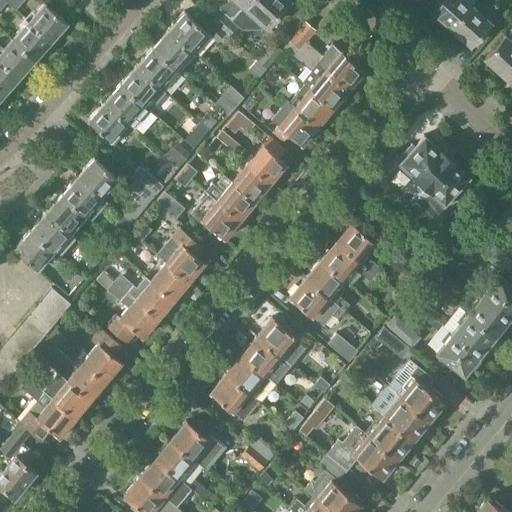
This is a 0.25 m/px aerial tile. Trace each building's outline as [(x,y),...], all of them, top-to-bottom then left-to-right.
[(4,0),(7,2),(15,9),(23,0),(4,0)] [(76,0),(82,5),(96,18),(104,9),(94,0),(76,0)] [(213,6),(205,15),(206,15),(221,29),(230,19),(246,0),(227,0),(218,6),(219,8),(217,10),(213,6)] [(230,19),(221,29),(224,32),(224,31),(229,35),(238,24),(242,27),(262,27),(265,24),(266,25),(288,0),(287,0),(246,0),(230,19)] [(439,0),(431,9),(437,14),(451,27),(471,4),(474,0),(439,0)] [(44,1),(27,20),(50,40),(66,21),(44,1)] [(471,4),(451,27),(470,44),(490,21),(471,4)] [(183,11),(167,29),(190,50),(194,53),(210,35),(217,41),(224,32),(221,29),(206,15),(205,15),(201,11),(193,20),(183,11)] [(27,20),(12,38),(35,58),(50,40),(27,20)] [(306,20),(289,40),(347,88),(363,69),(339,49),(332,43),(323,54),(306,40),(315,29),(306,20)] [(511,27),(505,35),(485,58),(503,75),(511,64),(511,27)] [(167,29),(151,47),(174,68),(178,71),(194,53),(190,50),(167,29)] [(0,45),(0,60),(18,77),(35,58),(12,38),(3,48),(0,45)] [(272,40),(257,59),(267,68),(283,49),(272,40)] [(289,40),(284,46),(310,68),(300,80),(303,82),(303,83),(332,106),(347,88),(289,40)] [(151,47),(135,65),(158,86),(162,89),(178,71),(174,68),(151,47)] [(257,59),(249,68),(259,77),(267,68),(257,59)] [(0,60),(0,91),(3,94),(18,77),(0,60)] [(511,64),(503,75),(511,82),(511,64)] [(135,65),(120,82),(143,103),(150,109),(165,92),(162,89),(158,86),(135,65)] [(120,82),(103,100),(130,125),(131,124),(134,127),(150,109),(143,103),(120,82)] [(283,83),(276,91),(285,99),(286,98),(292,91),(283,83)] [(288,100),(317,124),(332,106),(303,83),(288,100)] [(230,84),(214,103),(228,114),(243,96),(230,84)] [(248,96),(240,105),(246,110),(254,101),(248,96)] [(285,99),(269,117),(278,124),(272,131),(283,140),(289,133),(301,143),(317,124),(288,100),(286,98),(285,99)] [(103,100),(87,119),(110,140),(114,143),(130,125),(103,100)] [(208,112),(199,122),(208,130),(217,120),(208,112)] [(199,122),(191,131),(200,139),(208,130),(199,122)] [(459,185),(468,175),(424,134),(414,145),(412,142),(394,161),(412,177),(414,174),(430,188),(427,191),(444,207),(462,188),(459,185)] [(247,163),(271,182),(286,163),(278,156),(284,148),(270,136),(247,163)] [(216,137),(207,148),(213,153),(222,143),(216,137)] [(228,147),(240,156),(246,149),(234,139),(228,147)] [(190,152),(176,140),(167,151),(163,155),(177,167),(190,152)] [(79,174),(102,194),(117,177),(94,157),(79,174)] [(187,163),(181,170),(190,178),(196,170),(187,163)] [(232,181),(255,200),(271,182),(247,163),(232,181)] [(140,164),(131,174),(154,195),(164,183),(140,164)] [(190,178),(181,170),(175,178),(184,185),(190,178)] [(62,193),(85,213),(91,219),(107,201),(100,196),(102,194),(79,174),(62,193)] [(122,214),(131,222),(132,222),(154,195),(131,174),(123,184),(137,196),(122,214)] [(255,200),(232,181),(223,174),(214,184),(212,182),(205,190),(239,219),(255,200)] [(225,237),(239,219),(205,190),(204,189),(197,198),(198,199),(189,211),(199,220),(201,217),(225,237)] [(155,200),(170,212),(175,217),(184,207),(164,190),(155,200)] [(46,211),(69,231),(85,213),(62,193),(46,211)] [(464,217),(455,210),(448,219),(456,226),(464,217)] [(30,229),(52,250),(69,231),(46,211),(30,229)] [(122,232),(131,222),(122,214),(113,224),(122,232)] [(141,220),(132,230),(141,237),(149,227),(141,220)] [(351,221),(335,240),(374,272),(379,266),(363,252),(374,239),(351,221)] [(179,226),(156,253),(158,254),(157,255),(164,261),(188,280),(205,260),(202,258),(201,259),(194,254),(201,245),(179,226)] [(37,267),(52,250),(30,229),(14,247),(37,267)] [(131,230),(123,238),(129,244),(136,236),(131,230)] [(335,240),(319,258),(342,277),(350,284),(360,272),(369,279),(374,272),(335,240)] [(99,241),(91,251),(100,259),(108,249),(99,241)] [(511,277),(511,260),(491,241),(483,251),(511,277)] [(100,259),(91,251),(83,260),(93,268),(100,259)] [(319,258),(304,277),(344,309),(349,303),(333,289),(342,277),(319,258)] [(164,261),(149,279),(172,299),(188,280),(164,261)] [(69,280),(77,286),(83,277),(75,271),(69,280)] [(102,271),(96,279),(105,287),(113,279),(102,271)] [(140,290),(119,272),(113,279),(157,317),(172,299),(149,279),(140,290)] [(511,284),(497,272),(465,312),(493,335),(511,312),(511,284)] [(304,277),(288,295),(322,324),(331,313),(337,318),(344,309),(304,277)] [(157,317),(113,279),(105,287),(106,288),(127,305),(119,316),(114,311),(104,323),(125,340),(133,330),(141,337),(157,317)] [(426,296),(434,287),(425,280),(418,289),(426,296)] [(52,287),(45,296),(63,311),(70,302),(52,287)] [(37,305),(56,320),(63,311),(45,296),(37,305)] [(30,313),(49,329),(56,320),(37,305),(30,313)] [(493,335),(465,312),(458,306),(443,325),(449,330),(478,353),(493,335)] [(41,337),(46,331),(49,329),(30,313),(23,322),(41,337)] [(411,345),(418,337),(394,315),(386,323),(411,345)] [(271,316),(256,335),(290,363),(305,344),(294,335),(291,333),(293,331),(287,327),(286,328),(271,316)] [(16,331),(34,346),(41,337),(23,322),(16,331)] [(384,324),(375,334),(384,342),(393,333),(384,324)] [(49,333),(58,341),(61,344),(67,336),(55,326),(49,333)] [(83,350),(77,357),(81,361),(105,381),(121,361),(114,355),(122,346),(100,327),(90,338),(96,343),(87,354),(83,350)] [(461,374),(478,353),(449,330),(433,350),(461,374)] [(27,355),(31,350),(34,346),(16,331),(8,339),(27,355)] [(349,360),(358,349),(336,331),(327,342),(349,360)] [(54,347),(58,341),(49,333),(45,339),(54,347)] [(256,335),(240,353),(264,373),(272,362),(283,372),(283,371),(291,378),(297,370),(290,363),(256,335)] [(375,336),(368,343),(373,347),(376,343),(379,340),(375,336)] [(1,348),(20,363),(27,355),(8,339),(1,348)] [(0,361),(12,372),(16,368),(20,363),(1,348),(0,349),(0,361)] [(240,353),(224,372),(248,391),(259,400),(275,382),(264,373),(240,353)] [(408,359),(387,385),(395,392),(428,419),(444,400),(426,385),(433,377),(410,358),(408,359)] [(0,376),(4,380),(5,381),(12,372),(0,361),(0,376)] [(81,361),(66,379),(90,399),(105,381),(81,361)] [(42,390),(74,417),(90,399),(66,379),(57,372),(42,390)] [(224,372),(209,391),(243,419),(259,400),(248,391),(224,372)] [(314,384),(323,391),(330,383),(320,375),(314,384)] [(339,378),(334,384),(341,390),(346,384),(339,378)] [(27,409),(19,419),(21,420),(20,421),(31,430),(41,439),(50,428),(58,436),(74,417),(42,390),(30,380),(24,388),(36,398),(27,409)] [(387,385),(372,404),(383,413),(412,437),(428,419),(395,392),(387,385)] [(300,401),(307,407),(313,399),(306,393),(300,401)] [(295,409),(284,422),(292,429),(303,416),(295,409)] [(367,432),(397,457),(412,437),(383,413),(367,432)] [(309,416),(298,429),(305,434),(315,421),(309,416)] [(185,419),(169,439),(203,467),(203,466),(204,467),(222,445),(210,435),(208,438),(185,419)] [(31,431),(20,422),(0,446),(9,456),(12,454),(13,455),(0,470),(0,489),(7,495),(10,492),(13,495),(35,469),(27,463),(36,453),(22,441),(31,431)] [(339,438),(328,452),(347,468),(357,455),(370,466),(368,468),(376,475),(379,472),(381,475),(397,457),(367,432),(357,423),(342,441),(339,438)] [(169,439),(154,457),(190,487),(197,493),(198,492),(206,499),(211,492),(194,477),(203,467),(169,439)] [(257,469),(265,459),(247,444),(239,453),(257,469)] [(268,445),(260,454),(266,459),(274,450),(268,445)] [(312,478),(304,487),(315,496),(334,511),(351,511),(360,502),(336,482),(347,468),(328,452),(319,463),(324,467),(314,479),(312,478)] [(154,457),(139,475),(170,500),(173,503),(173,504),(175,505),(190,487),(154,457)] [(264,470),(258,478),(267,485),(273,478),(264,470)] [(139,475),(123,494),(133,502),(130,506),(137,511),(165,511),(167,510),(169,511),(181,511),(182,511),(175,505),(173,504),(173,503),(170,500),(139,475)] [(251,492),(245,499),(252,505),(256,500),(255,496),(251,492)] [(296,497),(288,506),(292,509),(295,511),(334,511),(315,496),(307,506),(296,497)] [(502,511),(485,498),(473,511),(502,511)]
